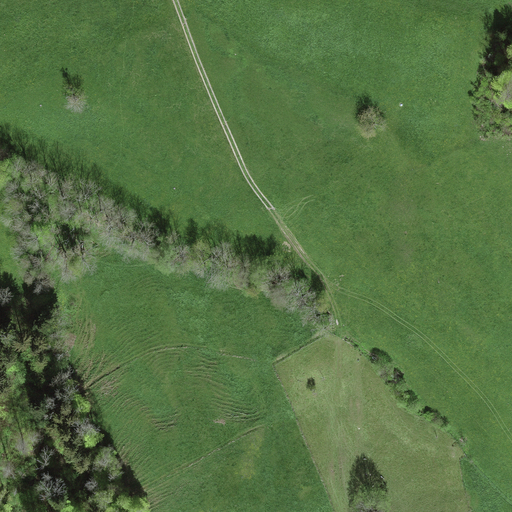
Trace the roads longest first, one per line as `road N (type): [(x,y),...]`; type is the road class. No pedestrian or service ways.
road 1 (track): [(175,0),(247,176),(325,279)]
road 2 (track): [(325,279),(339,329),(342,511)]
